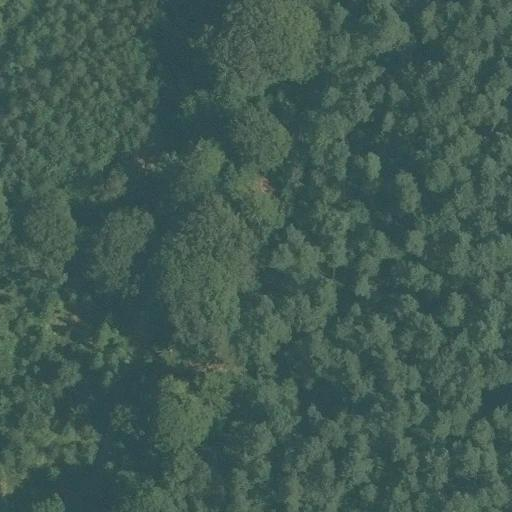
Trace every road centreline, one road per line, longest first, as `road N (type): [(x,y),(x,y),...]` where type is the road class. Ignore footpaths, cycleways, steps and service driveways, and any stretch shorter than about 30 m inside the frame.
road 1 (track): [(225,0),(95,511)]
road 2 (unknown): [(334,0),(301,186),(264,296),(231,437),(226,511)]
